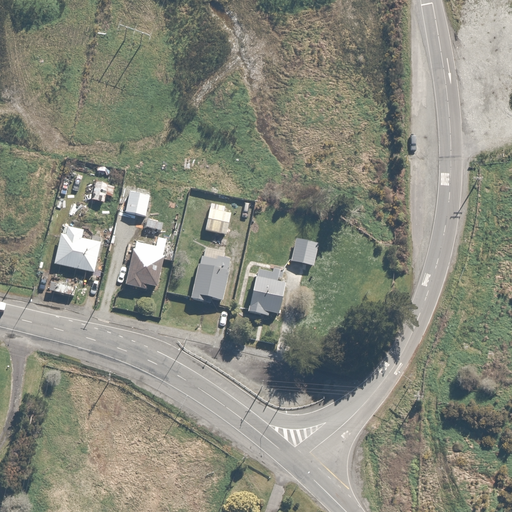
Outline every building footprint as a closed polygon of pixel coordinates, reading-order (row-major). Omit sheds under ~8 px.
[(115,187),(96,183),(92,202),(104,205),(106,195),(113,197),(115,187)] [(146,218),(150,197),(128,193),(124,214),(146,218)] [(227,206),(209,203),(205,233),(228,236),(231,214),(226,213),(227,206)] [(164,221),(148,219),(146,229),(162,232),(164,221)] [(54,267),(94,276),(103,239),(92,237),(93,232),(68,227),(66,236),(62,235),(54,267)] [(145,292),(146,287),(157,289),(165,259),(163,258),(168,242),(141,235),(127,288),(145,292)] [(293,264),(313,268),(318,244),(298,240),(293,264)] [(221,304),(229,276),(227,275),(231,261),(220,258),(219,261),(204,257),(192,300),(211,306),(212,301),(221,304)] [(279,317),(285,286),(276,284),(277,280),(283,281),(284,272),(275,270),(274,274),(258,271),(250,314),(268,318),(269,315),(279,317)]
